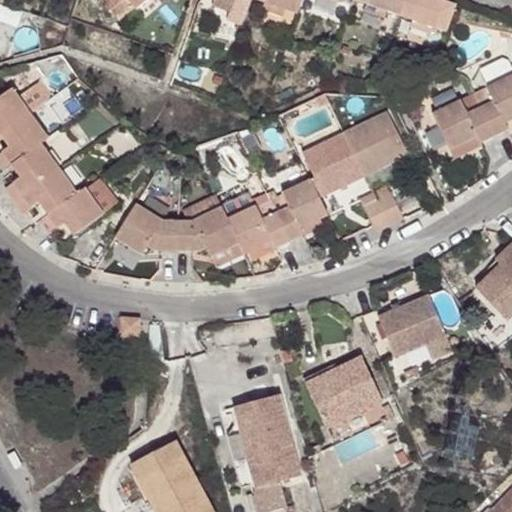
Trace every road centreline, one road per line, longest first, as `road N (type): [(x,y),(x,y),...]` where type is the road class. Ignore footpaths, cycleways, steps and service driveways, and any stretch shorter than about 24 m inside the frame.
road 1 (residential): [(0,241),(41,272),(126,296),(211,305),(389,266),(511,190)]
road 2 (unknown): [(182,302),(171,411),(122,475),(124,511)]
